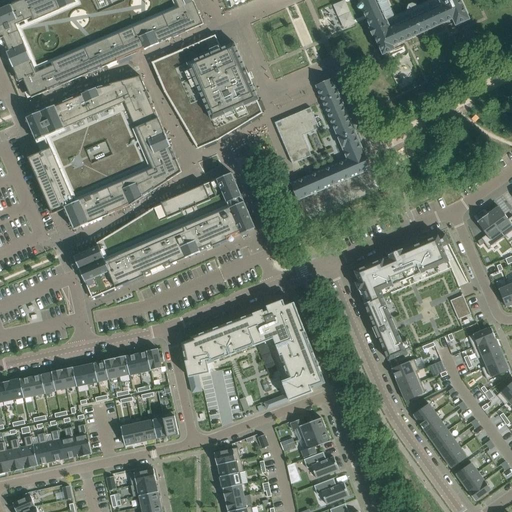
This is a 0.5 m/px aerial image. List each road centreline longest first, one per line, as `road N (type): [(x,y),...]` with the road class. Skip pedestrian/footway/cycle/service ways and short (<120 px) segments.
road 1 (residential): [(461,511),(392,413),(327,262)]
road 2 (residential): [(373,511),(329,394),(194,443)]
road 3 (residential): [(194,443),(0,487)]
road 4 (residential): [(0,365),(169,327)]
road 5 (residential): [(169,327),(327,262)]
road 6 (residential): [(511,75),(368,144)]
road 7 (residential): [(327,262),(453,209)]
road 8 (residential): [(453,209),(497,314),(511,320)]
